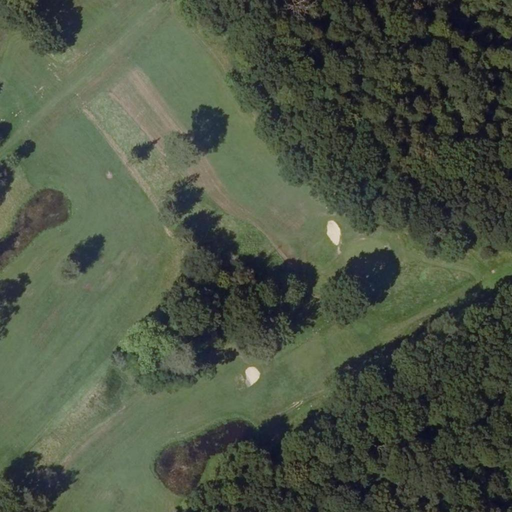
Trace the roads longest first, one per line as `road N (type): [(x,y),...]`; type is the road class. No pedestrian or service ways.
road 1 (track): [(267,0),(511,236)]
road 2 (track): [(0,153),(166,0)]
